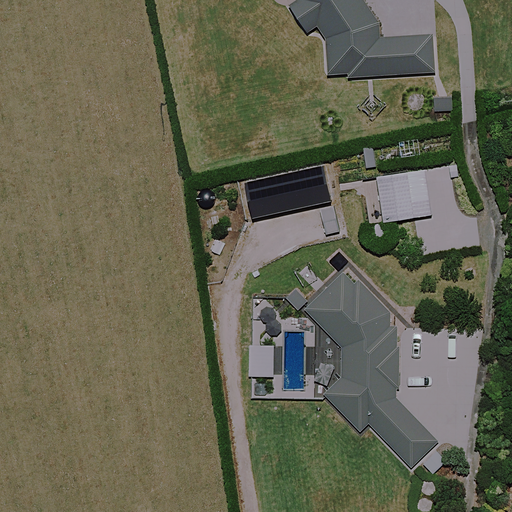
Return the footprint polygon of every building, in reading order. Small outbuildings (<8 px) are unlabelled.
[(389,12),(381,0),(294,0),(283,7),(306,42),(322,32),(326,38),(326,78),(443,77),(442,38),(379,39),(379,20),(389,12)] [(452,91),(422,94),(425,119),(454,116),(452,91)] [(450,152),(448,138),(423,141),(424,155),(450,152)] [(417,140),(397,143),(399,161),(419,158),(417,140)] [(376,169),(372,146),(361,148),(366,171),(376,169)] [(433,216),(426,172),(378,179),(384,224),(433,216)] [(399,393),(397,321),(351,268),(305,312),(341,349),(342,378),(324,396),(360,433),(369,425),(411,468),(437,443),(394,398),(399,393)]
